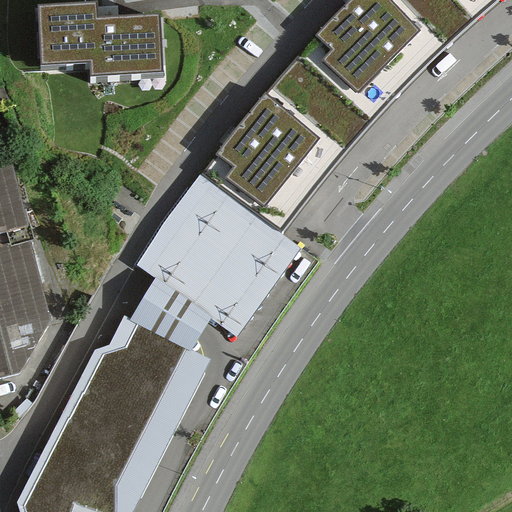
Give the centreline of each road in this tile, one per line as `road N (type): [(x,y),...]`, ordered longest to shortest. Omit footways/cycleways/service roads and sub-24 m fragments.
road 1 (residential): [(1,482),(175,181),(334,0)]
road 2 (secondary): [(204,511),(329,301),(511,99)]
